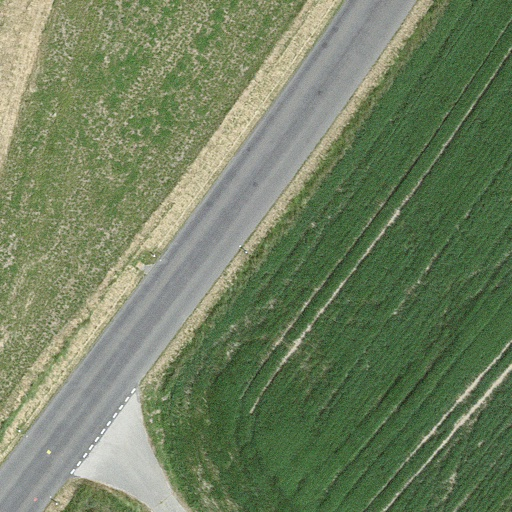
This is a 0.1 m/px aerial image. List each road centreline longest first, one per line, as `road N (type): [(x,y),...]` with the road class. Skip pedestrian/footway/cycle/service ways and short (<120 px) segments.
road 1 (tertiary): [(387,0),(10,511)]
road 2 (track): [(88,411),(168,511)]
